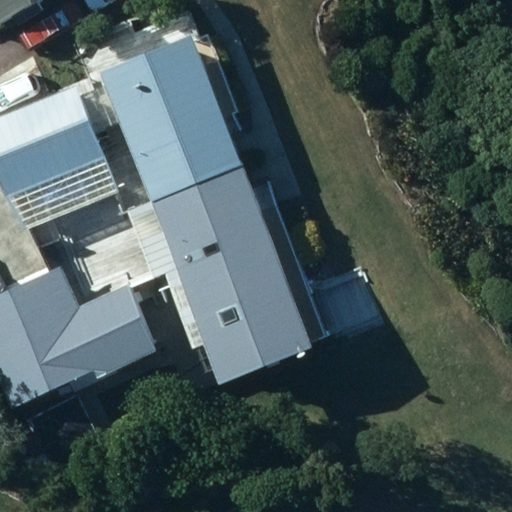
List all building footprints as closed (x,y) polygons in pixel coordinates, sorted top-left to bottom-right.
[(0,0),(0,22),(0,23),(40,0),(0,0)] [(204,29),(116,64),(239,376),(327,341),(204,29)] [(93,82),(0,119),(0,121),(40,221),(134,183),(93,82)] [(161,194),(128,210),(144,245),(178,230),(161,194)] [(74,261),(0,297),(0,331),(34,401),(114,362),(118,371),(177,342),(145,276),(94,301),(74,261)]
